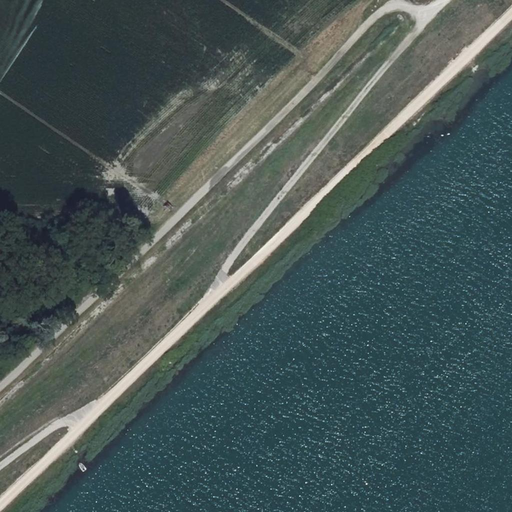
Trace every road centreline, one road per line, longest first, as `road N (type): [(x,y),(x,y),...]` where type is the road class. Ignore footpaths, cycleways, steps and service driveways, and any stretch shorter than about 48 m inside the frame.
road 1 (track): [(0,383),(393,0)]
road 2 (track): [(221,291),(223,271),(246,238),(425,17)]
